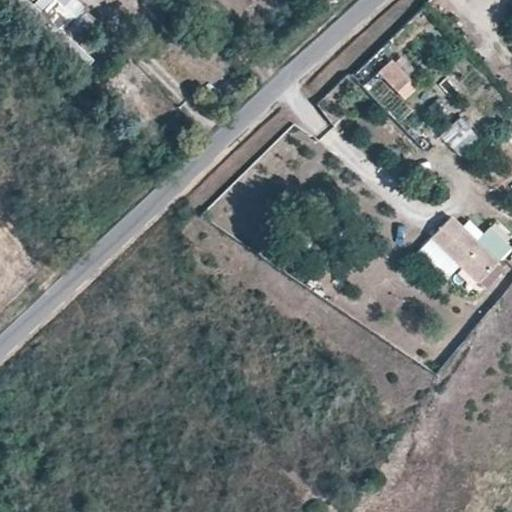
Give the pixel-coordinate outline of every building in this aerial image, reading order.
[(59,31),(83,11),(74,0),(39,0),(36,3),(59,31)] [(379,72),(404,101),(420,88),(395,59),(379,72)] [(417,121),(440,138),(457,116),(434,99),(417,121)] [(442,140),(462,158),(480,137),(460,119),(442,140)] [(433,239),(478,281),(497,260),(452,218),(444,226),(433,239)]
